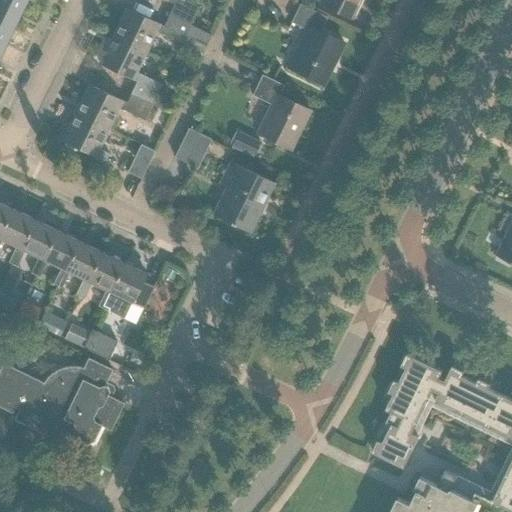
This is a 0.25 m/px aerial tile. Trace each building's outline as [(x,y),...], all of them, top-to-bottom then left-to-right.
[(0,0),(0,15),(16,23),(27,1),(25,0),(0,0)] [(190,26),(190,25),(198,8),(182,0),(165,0),(174,4),(169,15),(190,26)] [(318,0),(355,17),(362,0),(318,0)] [(322,85),(342,42),(320,31),(326,18),(299,5),(291,22),(307,30),(288,68),(322,85)] [(211,35),(190,25),(190,26),(169,15),(164,26),(126,8),(113,36),(145,52),(156,31),(181,43),(202,53),(211,35)] [(0,43),(5,46),(16,23),(0,15),(0,43)] [(135,72),(145,52),(113,36),(99,64),(136,82),(131,92),(152,103),(161,85),(135,72)] [(299,132),(309,111),(278,96),(283,86),(261,75),(252,95),(271,104),(257,134),(286,148),(295,130),(299,132)] [(144,120),(152,103),(131,92),(126,103),(88,86),(75,113),(108,129),(118,108),(144,120)] [(98,149),(108,129),(75,113),(61,141),(94,156),(93,159),(104,164),(109,154),(98,149)] [(207,139),(188,130),(174,158),(194,168),(207,139)] [(253,157),(260,143),(249,137),(248,141),(237,136),(231,147),(253,157)] [(155,152),(154,151),(141,145),(127,173),(141,180),(155,152)] [(250,234),(274,183),(230,162),(220,183),(226,186),(212,215),(250,234)] [(0,227),(9,208),(0,203),(0,227)] [(0,227),(0,243),(2,240),(16,247),(18,248),(32,219),(9,208),(0,227)] [(24,251),(38,258),(41,259),(55,230),(32,219),(18,248),(16,247),(8,263),(6,262),(1,272),(7,275),(12,265),(16,267),(24,251)] [(511,229),(502,250),(499,249),(496,256),(511,264),(511,229)] [(46,262),(60,269),(63,270),(77,241),(55,230),(41,259),(38,258),(30,274),(39,278),(46,262)] [(69,273),(83,279),(86,281),(100,252),(77,241),(63,270),(60,269),(53,285),(61,289),(69,273)] [(91,283),(105,290),(108,292),(122,263),(100,252),(86,281),(83,279),(75,295),(83,299),(91,283)] [(108,292),(105,290),(97,306),(106,310),(113,294),(131,303),(144,308),(155,287),(142,281),(145,274),(122,263),(108,292)] [(18,296),(2,288),(0,292),(0,308),(9,313),(18,296)] [(42,309),(23,300),(16,316),(35,325),(42,309)] [(68,322),(45,311),(38,326),(61,337),(68,322)] [(90,332),(72,324),(65,339),(83,348),(90,332)] [(91,330),(90,332),(83,348),(108,359),(116,341),(91,330)] [(473,511),(479,502),(473,499),(476,494),(511,511),(511,400),(489,389),(491,384),(480,379),(478,384),(464,377),(466,372),(454,366),(446,381),(441,378),(444,371),(408,354),(402,366),(407,368),(400,383),(395,380),(390,392),(394,395),(387,410),(392,413),(387,423),(393,425),(384,443),(379,441),(373,453),(381,457),(405,468),(420,437),(411,433),(415,424),(418,425),(431,399),(511,438),(511,464),(497,494),(447,470),(439,485),(421,476),(414,490),(417,491),(411,504),(398,497),(390,511),(473,511)] [(88,358),(83,368),(79,367),(77,367),(75,367),(71,367),(67,367),(63,368),(61,369),(58,370),(55,372),(52,374),(50,375),(48,377),(47,378),(45,380),(43,383),(3,363),(0,368),(0,407),(12,413),(15,407),(19,409),(14,420),(67,446),(72,436),(87,443),(92,441),(100,426),(110,431),(123,403),(107,395),(108,392),(106,388),(104,386),(112,370),(88,358)]
